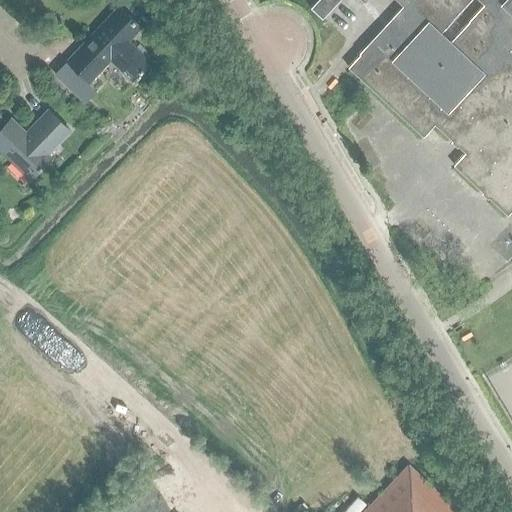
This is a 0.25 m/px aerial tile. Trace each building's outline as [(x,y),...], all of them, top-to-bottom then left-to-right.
[(343,0),(321,0),(311,11),(323,22),(343,0)] [(511,0),(395,0),(404,7),(359,54),(361,56),(362,57),(351,69),(360,78),(422,136),(430,127),(434,124),(440,129),(479,86),(494,99),(511,79),(511,55),(508,51),(511,46),(511,0)] [(64,63),(69,67),(62,74),(80,92),(109,62),(132,83),(150,64),(128,42),(141,28),(118,6),(64,63)] [(479,86),(440,129),(453,141),(451,143),(456,148),(458,146),(465,153),(466,154),(455,166),(484,193),(482,194),(487,200),(489,198),(507,214),(511,208),(511,79),(494,99),(479,86)] [(10,120),(0,129),(0,151),(30,180),(50,159),(46,154),(69,131),(48,111),(25,134),(10,120)] [(458,511),(408,464),(362,511),(458,511)]
